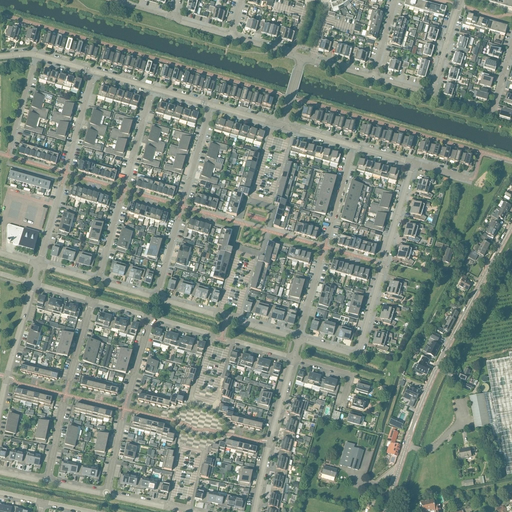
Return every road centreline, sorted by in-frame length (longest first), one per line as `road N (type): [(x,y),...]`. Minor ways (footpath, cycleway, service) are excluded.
road 1 (unclassified): [(385,511),(434,371),(511,225)]
road 2 (residential): [(150,316),(211,334),(195,396),(212,401),(229,341),(293,357)]
road 3 (unclassified): [(412,163),(357,353),(298,338)]
road 4 (residential): [(274,123),(253,196),(269,201),(290,128)]
road 5 (unclassified): [(254,511),(293,357)]
road 6 (residential): [(235,319),(253,257),(237,253),(219,315)]
road 7 (residential): [(186,511),(199,451),(183,448),(170,507)]
road 8 (unclassified): [(0,404),(33,283)]
road 9 (residential): [(432,92),(491,115),(506,62)]
